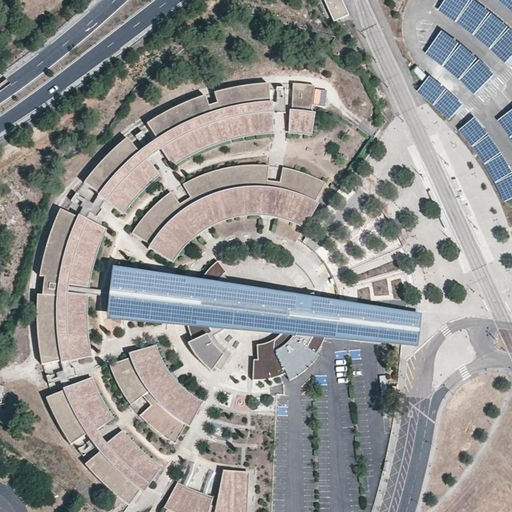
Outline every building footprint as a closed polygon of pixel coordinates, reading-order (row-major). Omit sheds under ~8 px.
[(349,15),(341,0),(323,0),(333,22),(349,15)] [(491,10),(476,0),(445,0),(439,9),(476,36),(504,63),(511,55),(511,27),(510,25),(491,10)] [(511,0),(499,0),(507,6),(511,10),(511,0)] [(461,42),(443,29),(426,52),(442,65),(459,79),(475,94),(497,73),(480,58),(461,42)] [(464,104),(431,75),(418,91),(450,119),(464,104)] [(221,95),(224,106),(215,109),(212,99),(203,101),(192,105),(174,114),(154,125),(163,141),(157,145),(151,150),(145,155),(134,140),(129,144),(119,153),(111,161),(104,168),(97,176),(91,184),(93,186),(105,195),(104,198),(110,203),(114,206),(128,216),(134,208),(142,200),(150,191),(156,186),(166,177),(154,161),(159,156),(167,151),(178,168),(193,159),(209,152),(225,145),(240,142),(248,140),(269,137),(280,136),(279,115),(296,115),(295,136),(309,137),(318,138),(322,116),(318,115),(321,89),(300,88),(299,105),(292,105),(283,105),(276,105),(275,86),(268,87),(259,88),(243,90),(225,94),(221,95)] [(511,109),(498,119),(506,130),(511,139),(511,109)] [(511,167),(490,133),(476,116),(459,129),(472,145),(493,175),(506,201),(511,197),(511,167)] [(286,184),(273,182),(274,169),(268,169),(258,168),(249,169),(238,170),(226,172),(213,176),(198,182),(189,186),(191,190),(195,198),(212,205),(217,208),(229,215),(238,220),(243,219),(250,218),(260,218),(268,218),(279,219),(290,222),(303,227),(310,231),(325,205),(321,203),(325,196),(331,186),(322,181),(311,177),(301,174),(289,170),(286,184)] [(473,216),(456,179),(452,180),(470,218),(473,216)] [(434,203),(437,201),(431,189),(428,191),(434,203)] [(85,216),(93,220),(96,215),(102,219),(107,212),(105,210),(110,203),(104,198),(98,206),(81,195),(77,203),(88,210),(85,216)] [(164,256),(166,247),(172,227),(173,223),(177,213),(182,202),(177,195),(174,197),(164,204),(158,211),(151,218),(143,227),(138,235),(142,237),(155,246),(152,249),(164,256)] [(194,243),(201,237),(209,232),(219,226),(231,222),(238,220),(229,215),(217,208),(212,205),(195,198),(185,205),(182,202),(177,213),(173,223),(172,227),(166,247),(164,256),(177,265),(180,260),(184,254),(187,251),(194,243)] [(434,205),(439,215),(443,214),(438,202),(434,205)] [(45,277),(56,279),(56,285),(46,290),(55,291),(55,297),(43,296),(43,299),(42,310),(42,326),(43,340),(46,357),(47,365),(65,361),(66,365),(75,362),(97,357),(94,345),(93,336),(92,323),(92,317),(92,308),(92,300),(94,288),(96,276),(98,267),(102,255),(107,240),(112,230),(109,228),(93,220),(85,216),(83,219),(66,211),(62,219),(59,228),(55,239),(50,254),(49,259),(45,277)] [(449,227),(444,215),(441,217),(446,228),(449,227)] [(280,233),(287,235),(289,227),(282,225),(280,233)] [(228,333),(239,334),(281,338),(284,338),(280,342),(273,346),(266,348),(262,348),(263,363),(258,363),(257,383),(268,382),(275,381),(285,379),(291,376),(294,384),(303,379),(306,376),(311,372),(315,369),(317,366),(323,360),(316,355),(322,346),(324,342),(324,341),(329,331),(331,322),(320,320),(320,315),(320,307),(320,303),(319,301),(318,297),(309,300),(293,297),(252,290),(242,289),(237,288),(228,278),(231,275),(224,264),(218,269),(213,274),(209,279),(206,283),(202,291),(199,298),(197,306),(191,306),(192,317),(192,324),(194,330),(194,333),(196,337),(198,343),(193,346),(198,355),(204,362),(211,370),(215,374),(219,369),(225,373),(235,356),(228,351),(224,347),(221,342),(219,339),(228,333)] [(120,272),(118,284),(116,298),(115,312),(113,323),(132,324),(150,326),(155,326),(150,312),(150,311),(150,307),(150,303),(152,296),(156,282),(158,275),(120,270),(120,272)] [(192,324),(192,317),(191,306),(197,306),(199,298),(202,291),(206,283),(179,279),(162,276),(158,275),(156,282),(152,296),(150,303),(150,307),(150,311),(150,312),(155,326),(178,328),(194,330),(192,324)] [(344,337),(343,332),(333,308),(331,303),(319,301),(320,303),(320,307),(320,315),(320,320),(331,322),(329,331),(324,341),(324,342),(347,344),(344,337)] [(344,337),(347,344),(392,348),(403,349),(409,349),(410,343),(420,344),(421,331),(421,322),(420,318),(408,316),(400,314),(350,306),(331,303),(333,308),(343,332),(344,337)] [(410,343),(409,349),(421,351),(420,344),(410,343)] [(146,398),(148,401),(154,409),(144,418),(147,421),(154,427),(159,432),(169,440),(179,446),(189,428),(193,431),(198,422),(202,414),(194,406),(193,405),(189,399),(185,388),(179,382),(174,377),(170,371),(168,366),(164,360),(162,352),(160,347),(132,355),(133,360),(115,366),(116,370),(118,376),(121,383),(125,389),(131,400),(135,406),(146,398)] [(67,390),(76,387),(73,379),(81,377),(79,369),(77,369),(75,362),(66,365),(68,372),(52,377),(54,385),(65,382),(67,390)] [(90,435),(94,441),(99,448),(104,454),(90,465),(94,471),(110,487),(117,494),(130,504),(133,507),(137,501),(144,492),(147,494),(153,486),(165,470),(153,461),(140,449),(131,439),(126,433),(111,445),(101,432),(101,431),(106,428),(117,420),(110,409),(105,399),(101,391),(97,379),(76,387),(67,390),(68,392),(51,399),(53,403),(59,417),(61,422),(67,433),(75,445),(90,435)] [(193,405),(194,406),(202,414),(207,405),(202,403),(196,398),(191,394),(185,388),(189,399),(193,405)] [(250,511),(251,502),(252,495),(253,480),(253,475),(227,473),(226,481),(222,500),(216,499),(209,497),(196,493),(187,490),(180,487),(177,496),(174,501),(169,511),(171,511),(250,511)] [(511,511),(511,483),(470,504),(474,511),(511,511)]
